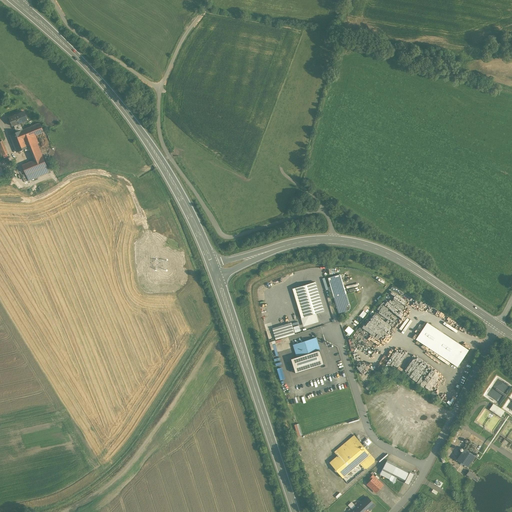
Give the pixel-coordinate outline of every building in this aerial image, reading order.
[(20,113),(9,118),(12,126),(14,125),(17,132),(22,130),(20,123),(23,122),(20,113)] [(17,132),(10,135),(17,152),(28,148),(37,144),(38,143),(35,136),(44,132),(40,123),(22,130),(17,132)] [(37,144),(28,148),(29,150),(31,150),(35,160),(42,157),(37,144)] [(35,160),(22,165),(27,175),(46,166),(42,157),(35,160)] [(46,166),(27,175),(29,180),(49,172),(46,166)] [(340,274),(328,278),(338,313),(344,311),(343,309),(345,308),(345,306),(349,304),(340,274)] [(315,282),(293,289),(301,317),(312,314),(314,322),(321,320),(319,312),(323,311),(315,282)] [(312,314),(301,317),(304,325),(314,322),(312,314)] [(462,346),(427,322),(416,339),(451,362),(462,346)] [(291,324),(273,329),(276,339),(294,333),(291,324)] [(316,338),(293,345),(297,357),(320,350),(316,338)] [(462,346),(451,362),(457,367),(468,350),(462,346)] [(362,445),(354,435),(334,452),(337,456),(329,463),(342,478),(360,463),(364,468),(366,468),(374,462),(374,459),(370,454),(365,447),(367,446),(367,444),(366,443),(364,443),(362,445)] [(464,448),(457,460),(467,467),(475,456),(472,453),(464,448)] [(410,472),(387,460),(380,474),(389,479),(391,475),(392,475),(397,477),(405,481),(410,472)] [(383,485),(372,475),(370,478),(371,479),(367,484),(370,487),(372,485),(378,490),(383,485)] [(368,497),(359,505),(358,504),(349,511),(367,511),(368,511),(368,510),(374,504),(368,497)]
